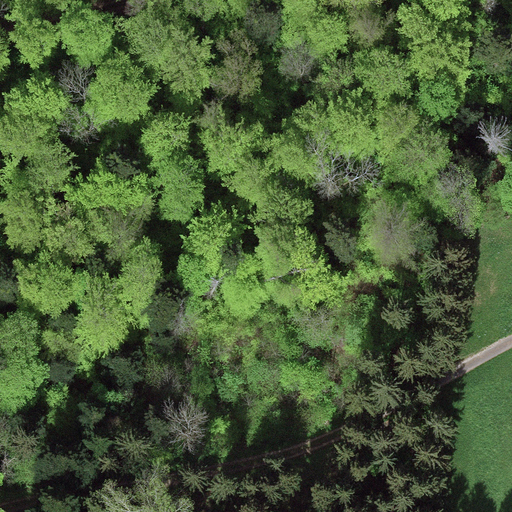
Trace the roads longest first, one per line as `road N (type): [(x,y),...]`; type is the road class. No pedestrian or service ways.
road 1 (track): [(511,342),(341,434),(238,465),(0,510)]
road 2 (track): [(142,0),(0,34)]
